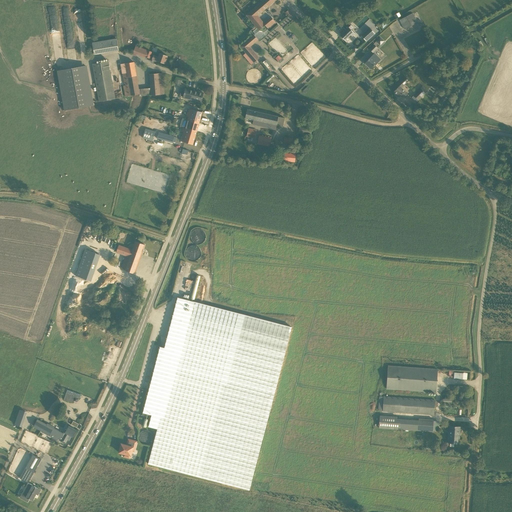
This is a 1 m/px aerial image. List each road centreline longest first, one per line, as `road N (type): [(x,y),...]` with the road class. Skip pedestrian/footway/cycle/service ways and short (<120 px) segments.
road 1 (primary): [(51,511),(117,387),(208,162),(225,83),(215,0)]
road 2 (unclassified): [(473,425),(475,310),(492,235),(491,193)]
road 3 (unclassified): [(438,151),(287,0)]
road 4 (track): [(407,119),(386,125),(224,86)]
road 5 (track): [(0,195),(167,239)]
road 6 (track): [(371,84),(511,9)]
